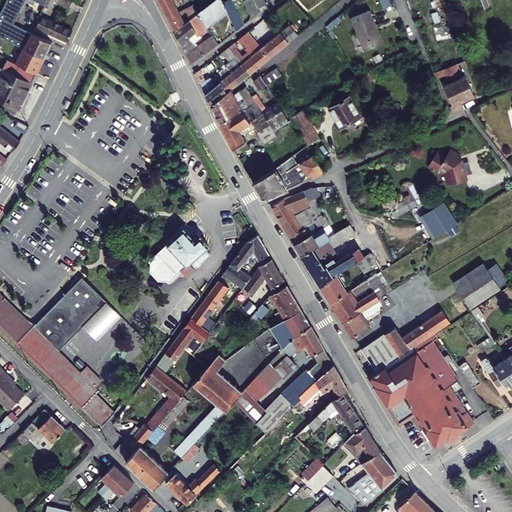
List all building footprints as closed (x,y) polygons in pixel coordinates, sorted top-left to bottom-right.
[(57,0),(53,0),(51,5),(64,11),(67,5),(58,0),(57,0)] [(169,36),(192,17),(188,8),(174,15),(168,3),(173,0),(153,0),(152,1),(169,36)] [(232,34),(239,27),(226,2),(219,5),(215,0),(213,0),(193,17),(202,31),(222,15),(232,34)] [(262,7),(258,0),(245,0),(238,4),(246,18),(255,14),(253,11),(262,7)] [(469,0),(474,10),(484,6),(481,0),(469,0)] [(360,54),(377,47),(364,14),(347,21),(360,54)] [(47,15),(41,26),(72,40),(77,29),(47,15)] [(202,31),(193,17),(192,17),(169,36),(186,68),(213,48),(207,40),(193,49),(190,45),(196,41),(194,38),(202,31)] [(21,22),(13,39),(48,56),(56,39),(21,22)] [(274,38),(282,48),(294,39),(289,34),(285,29),(274,38)] [(256,52),(242,35),(233,43),(243,55),(255,70),(265,62),(256,52)] [(274,38),(256,52),(265,62),(282,48),(274,38)] [(255,70),(243,55),(237,59),(231,51),(233,50),(230,45),(224,50),(245,78),(252,72),(255,70)] [(215,58),(220,59),(225,65),(220,69),(234,87),(245,78),(224,50),(215,58)] [(15,58),(0,86),(0,95),(5,98),(23,62),(15,58)] [(44,73),(23,62),(5,98),(25,109),(40,82),(44,73)] [(462,63),(456,65),(471,101),(483,96),(474,73),(467,76),(462,63)] [(458,106),(471,101),(456,65),(441,70),(444,76),(452,73),(455,80),(449,83),(458,106)] [(195,73),(190,76),(207,109),(226,93),(234,87),(220,69),(219,67),(216,69),(218,72),(214,75),(218,82),(215,85),(215,86),(209,90),(205,81),(200,83),(195,73)] [(277,78),(272,71),(258,81),(262,88),(277,78)] [(255,78),(252,72),(245,78),(248,84),(255,78)] [(367,83),(363,75),(356,79),(360,87),(367,83)] [(261,88),(255,78),(248,84),(254,93),(261,88)] [(360,87),(356,79),(352,82),(356,89),(360,87)] [(249,108),(251,107),(247,100),(241,91),(229,98),(236,112),(243,124),(246,122),(239,111),(247,105),(249,108)] [(226,93),(207,109),(209,114),(229,98),(226,93)] [(215,126),(236,112),(229,98),(209,114),(215,126)] [(284,125),(273,107),(262,114),(251,98),(247,100),(251,107),(258,117),(258,116),(258,117),(265,127),(269,134),(284,125)] [(325,112),(336,132),(356,120),(344,101),(325,112)] [(251,107),(249,108),(247,105),(239,111),(246,122),(248,124),(258,117),(258,116),(258,117),(251,107)] [(215,126),(228,153),(240,145),(234,133),(245,126),(243,124),(236,112),(215,126)] [(297,114),(288,119),(305,147),(313,142),(297,114)] [(252,136),(265,127),(258,117),(248,124),(246,125),(252,136)] [(0,141),(13,151),(20,140),(0,125),(0,141)] [(252,136),(259,147),(272,138),(269,134),(265,127),(252,136)] [(467,181),(466,177),(462,165),(462,162),(459,161),(458,154),(451,150),(446,159),(437,154),(429,168),(438,173),(440,170),(447,174),(447,176),(450,178),(449,180),(449,183),(452,185),(467,181)] [(308,180),(319,176),(308,157),(299,162),(294,154),(270,172),(248,185),(256,199),(262,201),(298,185),(302,178),(308,180)] [(470,163),(462,165),(466,177),(473,175),(470,163)] [(324,184),(311,191),(316,200),(321,197),(329,193),(324,184)] [(281,209),(303,248),(331,231),(326,221),(320,209),(318,205),(316,200),(311,191),(281,209)] [(399,215),(422,202),(416,192),(393,205),(399,215)] [(457,225),(444,204),(423,217),(435,237),(457,225)] [(332,217),(326,206),(320,209),(326,221),(332,217)] [(326,221),(331,231),(337,227),(332,217),(326,221)] [(361,234),(356,226),(341,235),(336,238),(337,242),(310,259),(328,290),(346,278),(367,265),(379,258),(376,254),(370,258),(365,249),(358,253),(346,260),(340,250),(360,238),(361,234)] [(303,248),(310,259),(337,242),(336,238),(341,235),(337,227),(331,231),(303,248)] [(206,247),(208,242),(202,235),(196,240),(187,229),(181,232),(156,253),(151,259),(150,275),(159,280),(173,279),(189,262),(192,260),(199,262),(209,251),(206,247)] [(254,243),(229,275),(246,290),(254,280),(243,271),(258,253),(263,262),(273,257),(261,238),(254,243)] [(367,265),(373,276),(387,268),(380,257),(379,258),(367,265)] [(458,282),(476,308),(510,285),(492,260),(458,282)] [(263,269),(254,280),(246,290),(230,308),(236,313),(267,279),(275,292),(289,283),(276,262),(263,269)] [(82,278),(35,325),(30,323),(27,327),(16,342),(104,428),(117,415),(96,394),(100,390),(98,388),(105,381),(89,364),(81,372),(59,351),(83,327),(107,302),(82,278)] [(346,278),(328,290),(337,306),(356,294),(346,278)] [(229,282),(201,318),(218,331),(226,320),(216,312),(236,288),(229,282)] [(305,315),(290,291),(275,300),(289,324),(305,315)] [(337,306),(349,326),(367,314),(369,313),(357,293),(356,294),(337,306)] [(0,294),(0,326),(16,342),(27,327),(30,323),(25,320),(0,294)] [(107,302),(83,327),(97,341),(121,316),(107,302)] [(448,309),(403,336),(412,350),(438,333),(456,321),(448,309)] [(349,326),(358,341),(377,330),(367,314),(349,326)] [(315,332),(305,315),(289,324),(277,331),(286,348),(315,332)] [(201,318),(194,326),(210,340),(218,331),(201,318)] [(363,347),(378,371),(388,365),(394,361),(412,350),(403,336),(396,325),(363,347)] [(192,330),(175,352),(182,358),(199,336),(192,330)] [(327,354),(315,332),(286,348),(282,351),(270,364),(288,380),(302,366),(290,353),(296,349),(300,356),(309,351),(315,362),(327,354)] [(424,425),(440,448),(477,423),(451,384),(466,375),(462,368),(438,333),(412,350),(394,361),(395,364),(390,368),(388,365),(378,371),(372,375),(400,421),(419,410),(427,423),(424,425)] [(477,345),(481,352),(495,344),(491,337),(477,345)] [(502,342),(507,350),(510,348),(505,340),(502,342)] [(489,352),(510,381),(511,380),(511,358),(506,363),(496,347),(489,352)] [(230,349),(203,379),(225,399),(234,407),(252,388),(229,367),(238,356),(230,349)] [(0,355),(0,377),(11,366),(0,355)] [(260,399),(250,409),(271,429),(279,421),(336,369),(329,357),(311,374),(304,375),(270,409),(260,399)] [(165,364),(156,376),(171,388),(177,393),(185,400),(195,390),(165,364)] [(462,368),(475,389),(483,384),(469,364),(462,368)] [(16,371),(11,366),(0,377),(0,389),(18,407),(33,392),(23,382),(15,373),(16,371)] [(350,393),(336,369),(279,421),(291,434),(296,439),(306,430),(296,419),(327,390),(331,395),(339,389),(344,397),(346,396),(350,393)] [(16,371),(15,373),(23,382),(25,380),(16,371)] [(196,387),(195,390),(185,400),(178,408),(182,412),(201,391),(196,387)] [(177,393),(171,388),(168,392),(174,397),(177,393)] [(171,416),(178,408),(185,400),(177,393),(174,397),(156,417),(165,424),(171,416)] [(370,430),(346,396),(344,397),(334,405),(358,439),(370,430)] [(225,399),(192,435),(200,443),(205,438),(234,407),(225,399)] [(53,405),(26,431),(33,438),(46,425),(59,439),(72,426),(53,405)] [(178,408),(171,416),(175,420),(182,412),(178,408)] [(306,430),(313,437),(334,419),(327,411),(306,430)] [(165,424),(156,417),(147,428),(145,426),(133,440),(143,448),(148,442),(165,424)] [(271,429),(270,429),(283,442),(291,434),(279,421),(271,429)] [(386,452),(370,430),(358,439),(322,465),(316,471),(312,474),(320,483),(335,469),(345,480),(354,473),(344,462),(363,447),(369,454),(372,452),(377,458),(386,452)] [(26,431),(23,434),(30,441),(33,438),(26,431)] [(200,443),(191,453),(195,457),(209,443),(205,438),(200,443)] [(133,440),(124,450),(134,459),(143,448),(133,440)] [(177,468),(148,442),(143,448),(134,459),(162,484),(170,475),(177,468)] [(393,463),(386,452),(377,458),(365,466),(371,472),(357,479),(350,485),(353,488),(393,463)] [(309,453),(304,458),(316,471),(322,465),(309,453)] [(170,475),(192,497),(224,468),(217,461),(196,482),(179,465),(177,468),(170,475)] [(400,472),(393,463),(353,488),(369,506),(378,497),(368,486),(377,478),(387,490),(400,478),(400,472)] [(124,475),(115,466),(103,479),(109,485),(100,494),(104,497),(124,475)] [(134,485),(124,475),(104,497),(107,500),(116,492),(122,498),(134,485)] [(419,490),(404,504),(411,511),(437,511),(439,511),(419,490)] [(341,492),(317,511),(339,511),(350,502),(341,492)] [(161,511),(163,511),(145,494),(129,509),(131,511),(161,511)] [(78,511),(80,508),(56,501),(52,511),(78,511)]
